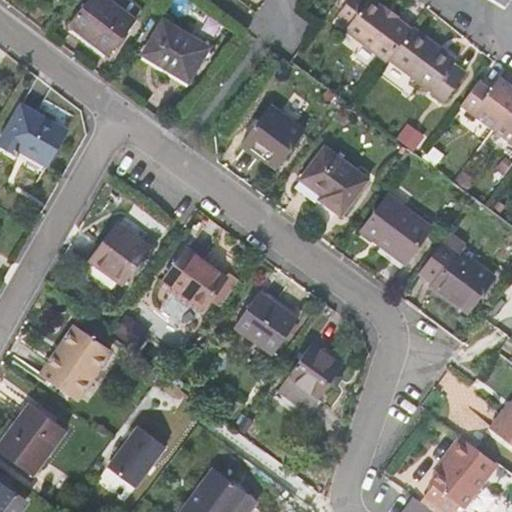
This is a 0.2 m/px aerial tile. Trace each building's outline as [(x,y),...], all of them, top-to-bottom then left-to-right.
[(109,0),(87,0),(69,25),(109,55),(136,20),(109,0)] [(388,59),(411,29),(370,0),(367,0),(366,2),(363,0),(348,0),(342,9),(350,15),(351,22),(350,22),(345,29),(387,60),(388,59)] [(350,15),(342,9),(338,13),(350,22),(351,22),(350,15)] [(189,81),(209,47),(163,20),(143,54),(189,81)] [(411,29),(388,59),(432,91),(430,93),(443,103),(465,73),(453,64),(457,60),(412,27),(411,29)] [(490,89),(479,80),(460,105),(493,129),(511,103),(511,85),(499,77),(490,89)] [(511,143),(511,103),(493,129),(511,143)] [(46,165),(67,130),(21,104),(0,140),(0,144),(17,154),(19,149),(46,165)] [(269,106),(242,142),(277,168),(304,132),(269,106)] [(421,136),(407,126),(398,139),(412,149),(421,136)] [(318,199),(341,216),(369,179),(324,146),(299,179),(321,195),(318,199)] [(388,195),(361,231),(407,265),(434,228),(388,195)] [(116,223),(90,260),(123,284),(135,267),(150,247),(116,223)] [(432,284),(469,311),(493,278),(460,253),(466,245),(450,233),(433,255),(447,265),(434,282),(432,284)] [(150,247),(135,267),(143,273),(161,248),(153,243),(150,247)] [(226,277),(187,248),(164,280),(203,308),(226,277)] [(447,265),(433,255),(420,272),(434,282),(447,265)] [(234,327),(273,354),(298,319),(259,291),(234,327)] [(129,314),(117,329),(138,346),(150,331),(129,314)] [(110,350),(75,325),(41,375),(76,399),(110,350)] [(318,399),(342,364),(312,343),(287,377),(279,389),(273,397),(308,422),(322,401),(318,399)] [(66,430),(29,403),(0,442),(0,451),(33,476),(66,430)] [(511,404),(509,410),(505,407),(490,428),(511,444),(511,404)] [(138,424),(109,465),(139,486),(169,445),(138,424)] [(463,508),(497,464),(460,436),(449,451),(452,453),(430,482),(433,485),(424,497),(444,511),(453,511),(459,505),(463,508)] [(249,511),(257,502),(214,470),(182,511),(249,511)] [(0,511),(15,493),(0,482),(0,511)] [(434,511),(412,496),(401,511),(434,511)]
